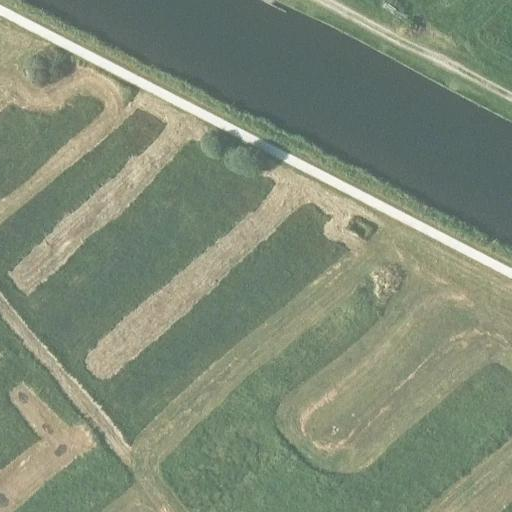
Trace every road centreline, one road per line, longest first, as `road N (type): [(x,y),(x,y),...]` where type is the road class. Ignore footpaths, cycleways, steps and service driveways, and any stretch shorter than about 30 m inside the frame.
road 1 (track): [(511,286),(0,22)]
road 2 (unclassified): [(511,97),(324,0)]
